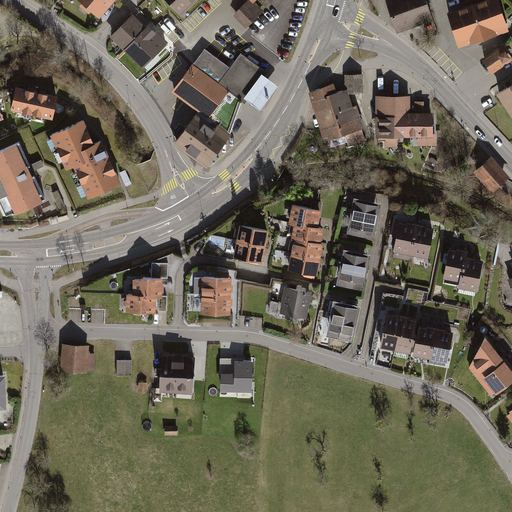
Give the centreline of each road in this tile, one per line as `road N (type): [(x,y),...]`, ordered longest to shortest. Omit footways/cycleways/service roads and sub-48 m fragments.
road 1 (residential): [(38,331),(261,339),(456,401),(511,470)]
road 2 (tertiary): [(326,19),(415,61),(511,164)]
road 3 (secondary): [(196,209),(274,128),(326,19)]
road 4 (unknown): [(150,118),(221,19),(304,75)]
road 5 (tertiary): [(87,52),(150,118),(196,209)]
road 6 (residential): [(38,331),(32,410),(9,511)]
road 7 (secondary): [(37,252),(110,242),(196,209)]
